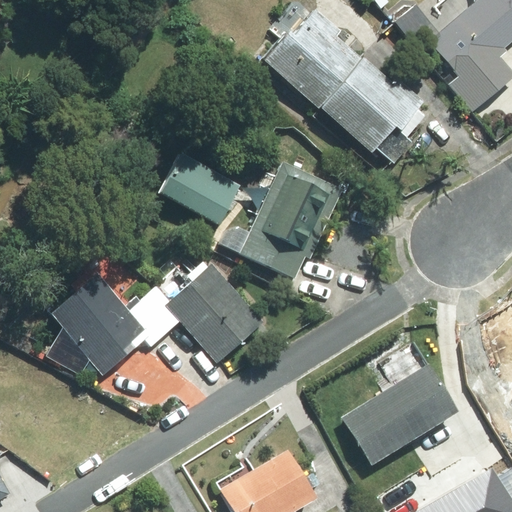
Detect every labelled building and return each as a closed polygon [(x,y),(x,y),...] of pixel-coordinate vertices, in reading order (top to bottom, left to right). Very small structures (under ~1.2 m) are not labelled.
[(511,40),(511,0),(477,0),(437,35),(413,7),(394,24),(419,53),(428,46),(456,78),(446,87),(469,114),(511,77),(497,60),(505,53),(502,50),(511,40)] [(283,34),(258,63),(368,156),(390,130),(402,140),(421,118),(414,112),(420,104),(392,80),(388,86),(332,38),(336,34),(310,12),(287,38),(283,34)] [(237,187),(174,156),(154,196),(216,228),(237,187)] [(339,192),(278,163),(245,235),(234,229),(223,232),(216,246),(292,281),(303,259),(307,261),(339,192)] [(260,324),(208,266),(204,269),(199,264),(183,278),(188,283),(167,302),(153,287),(136,303),(133,299),(121,309),(92,276),(88,280),(82,273),(65,287),(71,294),(45,317),(100,378),(141,341),(148,349),(177,323),(214,365),(260,324)] [(511,358),(481,388),(511,419),(511,358)] [(367,468),(454,415),(424,366),(337,419),(367,468)] [(293,511),(313,501),(284,452),(216,492),(228,511),(293,511)] [(462,466),(439,481),(454,505),(477,490),(462,466)] [(398,511),(437,511),(450,505),(428,469),(387,493),(398,511)]
